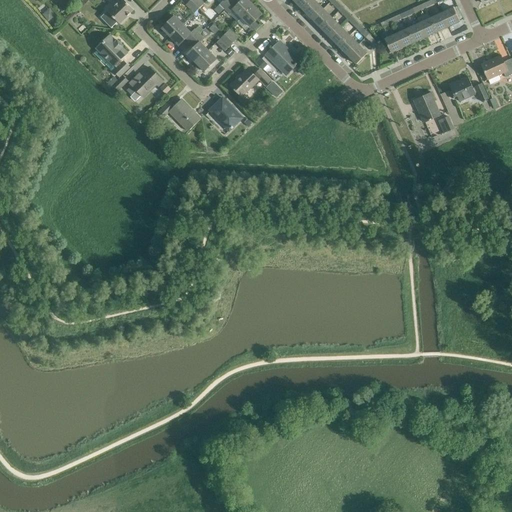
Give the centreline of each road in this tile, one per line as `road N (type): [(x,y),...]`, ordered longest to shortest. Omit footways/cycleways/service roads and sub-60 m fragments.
road 1 (residential): [(283,17),(202,97),(138,29),(167,0)]
road 2 (residential): [(482,38),(361,92),(283,17)]
